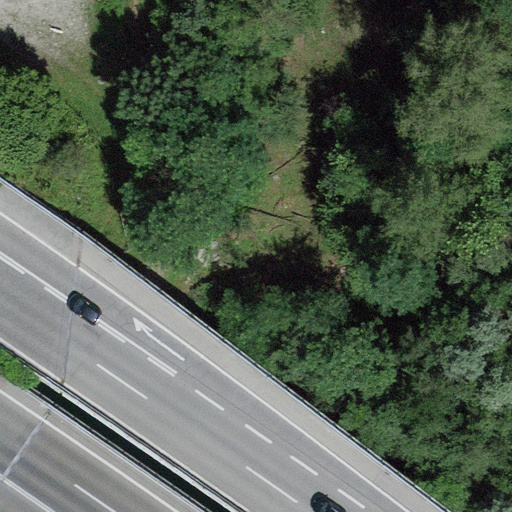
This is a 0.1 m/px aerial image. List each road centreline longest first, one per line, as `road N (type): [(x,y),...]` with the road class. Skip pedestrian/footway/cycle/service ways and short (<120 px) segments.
road 1 (trunk): [(306,511),(0,298)]
road 2 (trunk): [(0,435),(112,511)]
